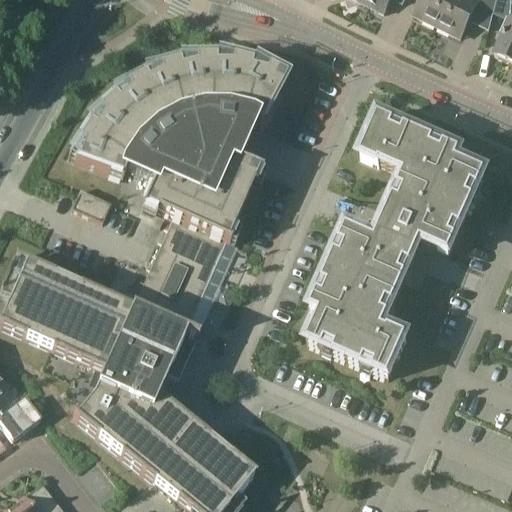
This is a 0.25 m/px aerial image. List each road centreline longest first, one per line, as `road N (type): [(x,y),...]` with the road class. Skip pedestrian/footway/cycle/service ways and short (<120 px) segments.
road 1 (residential): [(371,61),(235,373)]
road 2 (residential): [(418,458),(504,257)]
road 3 (unclassified): [(0,165),(99,0)]
road 4 (residential): [(246,388),(418,458)]
road 5 (tertiary): [(511,126),(371,61)]
road 6 (residential): [(235,373),(203,377),(198,405),(212,419),(232,419),(246,404),(246,388)]
